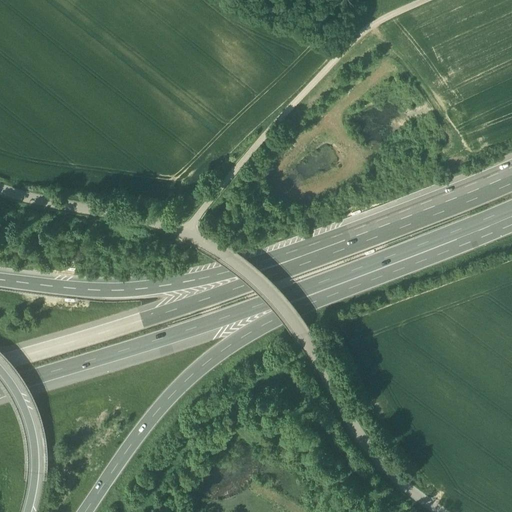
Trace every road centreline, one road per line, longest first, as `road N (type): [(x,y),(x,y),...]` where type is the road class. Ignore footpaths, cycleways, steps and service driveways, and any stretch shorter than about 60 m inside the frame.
road 1 (unclassified): [(0,187),(184,229),(259,276),(285,303),(360,434),(437,511)]
road 2 (motorway): [(338,250),(161,315),(0,362)]
road 3 (motorway): [(338,250),(155,290),(0,282)]
road 4 (track): [(184,229),(373,22),(423,0)]
road 5 (motorway): [(0,388),(306,292)]
road 6 (motorway): [(86,511),(185,382),(306,292)]
road 7 (motorway): [(306,292),(511,211)]
road 8 (motorway): [(511,178),(338,250)]
road 9 (motorway): [(31,511),(35,435),(0,363)]
